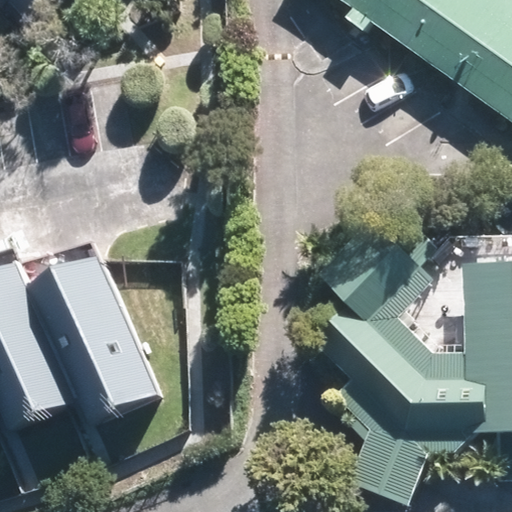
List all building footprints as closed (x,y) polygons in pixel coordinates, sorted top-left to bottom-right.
[(26,0),(0,0),(0,23),(28,1),(26,0)] [(32,0),(47,18),(69,0),(32,0)] [(511,14),(492,0),(330,0),(511,132),(511,14)] [(424,499),(456,427),(511,426),(511,265),(491,265),(492,353),(456,353),(417,310),(454,276),(405,221),(346,275),(378,311),(341,344),(396,405),(366,473),(424,499)] [(120,262),(58,286),(108,418),(171,394),(120,262)] [(41,270),(0,285),(0,349),(29,426),(92,402),(41,270)] [(0,381),(0,415),(11,412),(0,381)]
